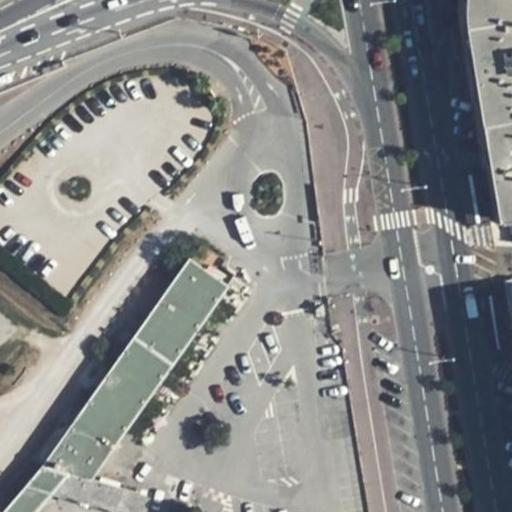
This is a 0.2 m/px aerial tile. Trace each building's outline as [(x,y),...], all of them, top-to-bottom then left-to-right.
[(498,167),(508,220),(511,218),(511,0),(474,0),(473,8),(476,32),(480,58),(498,167)] [(469,59),(480,58),(476,32),(465,33),(469,59)] [(497,221),(508,220),(498,167),(487,169),(497,221)] [(35,511),(56,488),(135,511),(141,511),(146,495),(91,478),(127,427),(228,284),(191,258),(73,425),(13,503),(6,511),(35,511)] [(242,294),(228,284),(127,427),(140,437),(242,294)] [(2,494),(13,503),(73,425),(63,418),(35,457),(34,456),(2,494)]
